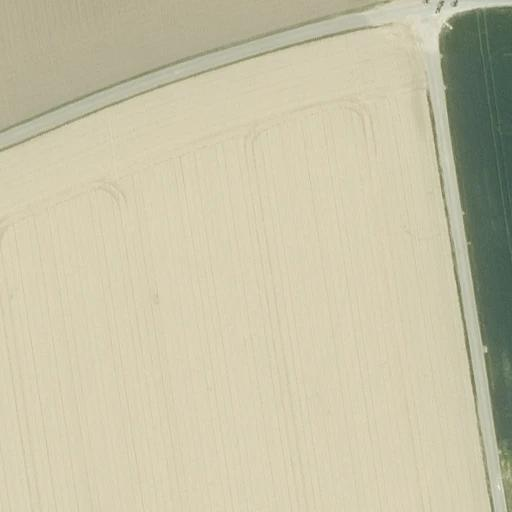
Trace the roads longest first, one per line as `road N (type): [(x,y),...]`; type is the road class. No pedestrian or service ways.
road 1 (unclassified): [(0,145),(180,74),(419,8),(511,2)]
road 2 (track): [(501,511),(434,42),(417,0)]
